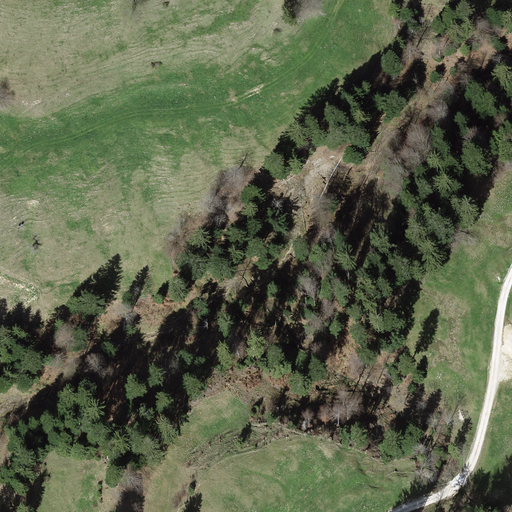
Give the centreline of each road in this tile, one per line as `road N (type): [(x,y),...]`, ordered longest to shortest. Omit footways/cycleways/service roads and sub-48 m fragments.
road 1 (track): [(339,0),(307,56),(245,94),(203,109),(130,117),(0,165)]
road 2 (track): [(399,511),(445,495),(470,468),(492,398),(511,273)]
